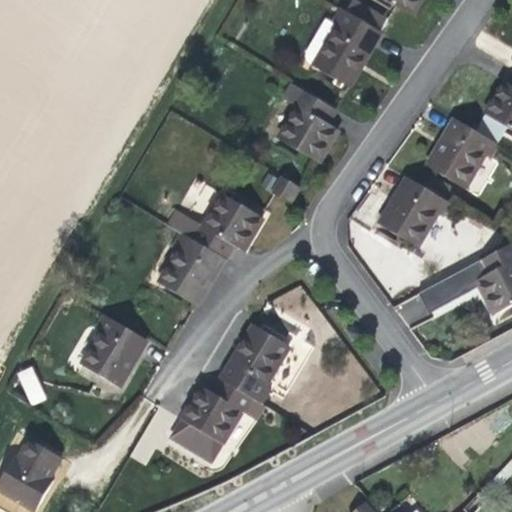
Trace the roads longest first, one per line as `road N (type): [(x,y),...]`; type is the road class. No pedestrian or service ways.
road 1 (track): [(221,0),(0,373)]
road 2 (residential): [(481,0),(340,197),(329,241)]
road 3 (residential): [(329,241),(241,281),(168,394)]
road 4 (secondary): [(265,494),(436,401)]
road 5 (residential): [(329,241),(436,401)]
